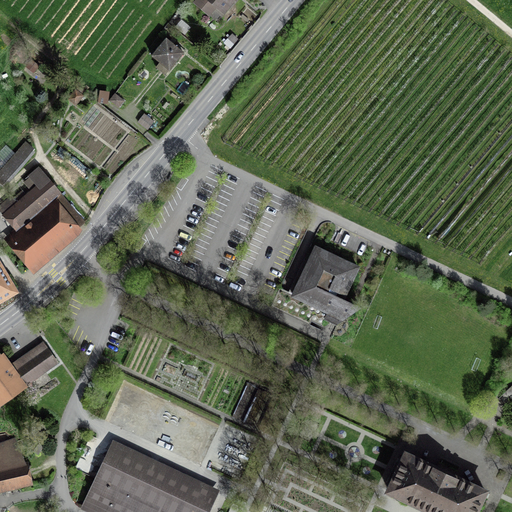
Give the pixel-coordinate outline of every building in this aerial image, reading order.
[(223,17),(237,0),(196,0),(193,5),(209,18),(215,11),(223,17)] [(238,42),(232,36),(225,44),(231,49),(238,42)] [(183,55),(165,41),(152,58),(170,71),(183,55)] [(34,60),(27,69),(36,76),(43,67),(34,60)] [(77,90),(71,96),(77,101),(82,96),(77,90)] [(123,102),(114,95),(109,102),(117,108),(123,102)] [(153,122),(144,115),(138,124),(147,130),(153,122)] [(33,150),(25,143),(0,172),(0,182),(4,185),(33,150)] [(83,225),(37,170),(27,178),(35,187),(24,196),(22,193),(13,201),(9,196),(0,203),(0,214),(13,231),(3,239),(32,274),(81,234),(77,230),(83,225)] [(343,303),(358,269),(314,249),(291,299),(342,323),(359,310),(343,303)] [(0,302),(16,293),(0,266),(0,302)] [(58,365),(42,344),(10,367),(2,356),(0,357),(0,407),(26,388),(58,365)] [(0,490),(29,487),(18,442),(0,447),(0,490)] [(206,511),(216,493),(112,444),(81,511),(83,511),(206,511)] [(478,511),(487,493),(405,455),(385,497),(418,511),(478,511)]
